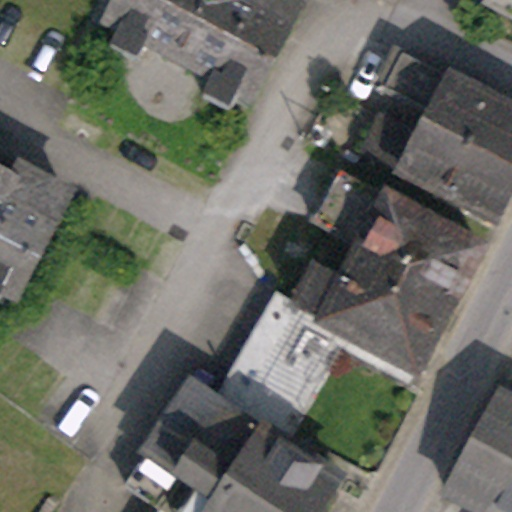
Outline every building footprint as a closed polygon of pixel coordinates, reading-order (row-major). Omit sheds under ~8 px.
[(122,0),(109,26),(121,32),(147,46),(213,80),(239,94),(251,100),(301,4),(294,0),(122,0)] [(511,0),(502,0),(497,10),(511,17),(511,0)] [(111,51),(138,64),(147,46),(121,32),(111,51)] [(511,171),(511,111),(403,57),(385,92),(434,117),(428,128),(511,171)] [(203,98),(230,112),(239,94),(213,80),(203,98)] [(363,154),(496,223),(511,192),(511,171),(428,128),(422,139),(382,119),(363,154)] [(0,292),(3,294),(15,301),(69,200),(18,173),(12,185),(0,178),(8,162),(0,157),(0,292)] [(362,250),(455,301),(481,251),(342,177),(315,225),(361,252),(362,250)] [(315,269),(295,307),(321,322),(320,324),(346,338),(415,374),(455,301),(362,250),(361,252),(343,284),(315,269)] [(285,446),(346,338),(320,324),(321,322),(295,307),(284,301),(222,408),(262,434),(263,431),(285,446)] [(321,511),(341,484),(285,446),(263,431),(262,434),(222,408),(193,389),(127,489),(161,511),(160,511),(321,511)] [(511,403),(502,398),(476,447),(511,467),(511,403)] [(511,511),(511,467),(476,447),(449,497),(477,511),(511,511)]
